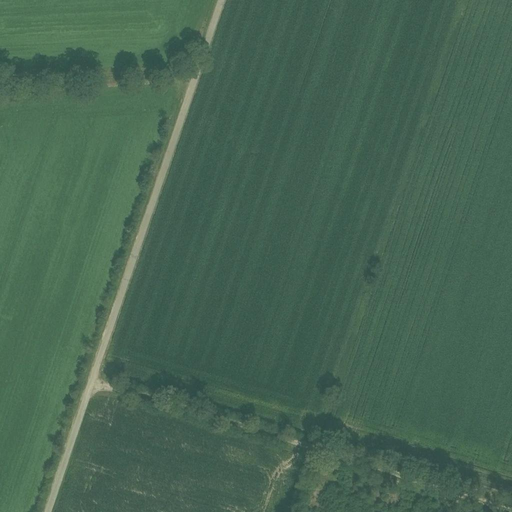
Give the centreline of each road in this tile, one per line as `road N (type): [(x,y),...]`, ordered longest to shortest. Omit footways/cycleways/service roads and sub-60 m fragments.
road 1 (unclassified): [(221,0),(47,511)]
road 2 (track): [(95,375),(315,442)]
